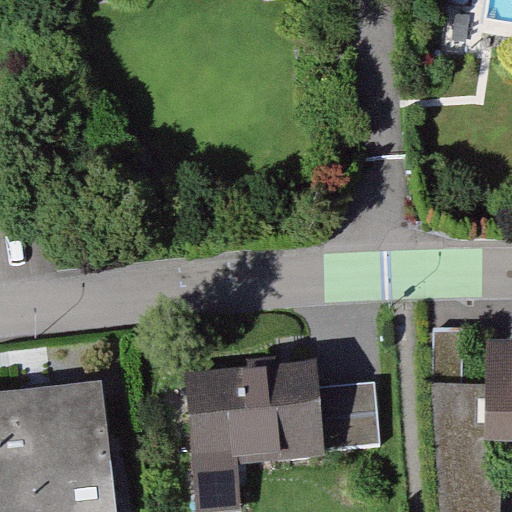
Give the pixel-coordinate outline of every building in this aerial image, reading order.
[(433,328),(432,384),(464,384),(464,329),(433,328)] [(511,343),(487,343),(487,385),(486,442),(502,442),(511,442),(511,343)] [(232,511),(242,511),(239,464),(325,457),(325,451),(320,387),(318,363),(186,374),(196,511),(232,511)] [(115,511),(103,373),(0,382),(0,511),(115,511)] [(325,451),(382,447),(377,383),(320,387),(325,451)] [(501,511),(502,442),(486,442),(487,385),(464,384),(432,384),(440,511),(501,511)]
